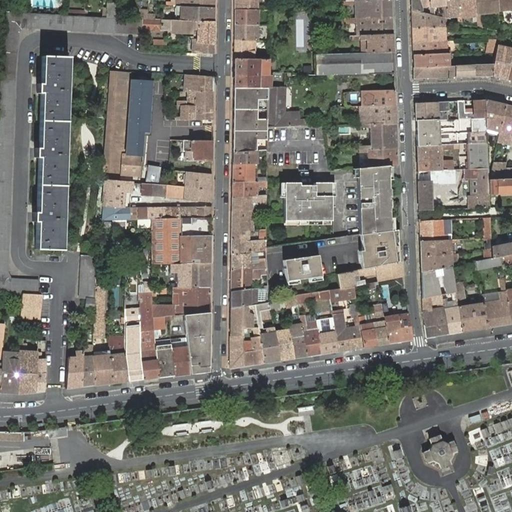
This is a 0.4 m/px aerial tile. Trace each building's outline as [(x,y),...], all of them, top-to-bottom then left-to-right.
[(234,0),(235,10),(257,10),(258,10),(258,0),(234,0)] [(392,17),(390,0),(372,0),(364,0),(355,1),(343,1),(343,5),(355,4),(355,18),(392,17)] [(411,0),(411,10),(431,15),(429,7),(428,0),(411,0)] [(428,0),(429,7),(431,15),(434,16),(434,7),(441,6),(442,18),(446,19),(446,18),(445,6),(444,0),(428,0)] [(459,0),(444,0),(445,6),(446,18),(450,19),(449,15),(458,14),(458,21),(462,22),(461,17),(459,0)] [(474,0),(459,0),(461,17),(465,17),(464,13),(473,12),(473,16),(476,16),(474,0)] [(496,0),(474,0),(476,16),(477,26),(481,27),(479,9),(494,8),(495,12),(498,12),(498,8),(496,0)] [(121,3),(107,3),(107,8),(106,18),(120,18),(121,3)] [(175,20),(215,22),(215,7),(176,5),(176,10),(175,20)] [(235,25),(257,25),(257,10),(235,10),(235,25)] [(431,15),(411,10),(412,29),(445,27),(446,19),(442,18),(434,16),(431,15)] [(0,79),(0,291),(8,292),(22,294),(38,294),(39,280),(11,279),(8,272),(15,74),(19,32),(23,27),(93,32),(142,34),(142,27),(143,19),(137,19),(120,18),(106,18),(102,17),(84,17),(66,16),(24,13),(7,11),(3,51),(0,74),(0,79)] [(392,34),(392,17),(355,18),(344,19),(345,22),(356,22),(356,36),(360,36),(392,34)] [(214,43),(215,22),(175,20),(161,19),(155,19),(148,19),(143,19),(142,27),(150,27),(150,30),(197,32),(197,39),(197,43),(214,43)] [(235,25),(234,40),(254,41),(257,41),(257,25),(235,25)] [(445,27),(412,29),(413,42),(445,40),(445,27)] [(393,52),(392,34),(360,36),(356,36),(349,36),(350,40),(360,40),(366,40),(367,53),(393,52)] [(201,53),(214,53),(214,43),(197,43),(197,39),(193,39),(193,53),(201,53)] [(497,47),(498,39),(489,39),(487,53),(495,53),(497,47)] [(234,40),(234,60),(253,59),(254,41),(234,40)] [(445,40),(413,42),(413,55),(446,54),(447,53),(450,53),(451,53),(451,51),(446,50),(446,40),(445,40)] [(511,51),(511,49),(497,47),(495,53),(493,64),(491,76),(506,80),(511,51)] [(394,73),(393,52),(367,53),(361,53),(315,55),(315,59),(316,75),(368,74),(394,73)] [(446,54),(413,55),(413,68),(447,66),(446,54)] [(35,250),(62,251),(62,250),(63,186),(64,186),(66,122),(68,58),(69,57),(42,56),(41,84),(37,84),(37,93),(41,94),(39,148),(35,148),(35,158),(38,158),(37,212),(33,212),(33,222),(36,222),(35,250)] [(234,88),(265,88),(265,77),(268,77),(268,60),(260,60),(253,59),(234,60),(234,88)] [(491,76),(493,64),(473,65),(473,76),(491,76)] [(473,76),(473,65),(454,66),(455,77),(473,76)] [(447,66),(413,68),(414,78),(455,77),(454,66),(447,66)] [(121,176),(138,177),(139,156),(136,156),(137,132),(148,132),(149,115),(150,99),(152,81),(130,79),(131,72),(111,71),(103,172),(121,174),(121,176)] [(213,91),(214,76),(200,75),(195,75),(196,75),(185,74),(184,92),(187,92),(213,91)] [(267,119),(266,127),(306,126),(307,123),(299,123),(299,113),(284,113),(284,87),(271,88),(267,88),(267,100),(267,109),(267,119)] [(233,109),(257,110),(257,100),(267,100),(267,88),(265,88),(234,88),(233,109)] [(213,105),(213,91),(187,92),(187,101),(177,100),(177,105),(181,105),(181,106),(213,105)] [(395,106),(394,91),(361,91),(362,106),(395,106)] [(485,118),(484,100),(474,100),(474,112),(469,113),(467,113),(465,113),(464,110),(464,101),(457,101),(458,113),(458,119),(473,118),(475,118),(485,118)] [(499,135),(505,105),(485,100),(484,100),(485,118),(485,132),(499,135)] [(443,107),(440,107),(440,102),(415,103),(415,121),(438,120),(443,119),(443,107)] [(213,105),(181,106),(181,120),(187,120),(213,120),(213,105)] [(510,145),(511,138),(511,135),(511,106),(505,105),(499,135),(497,142),(510,145)] [(395,124),(395,106),(362,106),(358,106),(359,124),(395,124)] [(233,131),(266,131),(266,127),(267,119),(257,119),(257,110),(233,109),(233,131)] [(486,143),(485,132),(485,118),(475,118),(473,118),(474,132),(467,133),(468,144),(486,143)] [(415,121),(416,146),(445,145),(449,144),(449,138),(438,138),(438,120),(415,121)] [(367,149),(396,149),(395,124),(359,124),(358,124),(358,128),(369,128),(369,146),(358,146),(358,150),(359,150),(367,149)] [(233,131),(233,152),(256,151),(256,140),(266,140),(266,138),(266,131),(233,131)] [(194,161),(212,161),(212,141),(192,141),(183,141),(183,151),(185,151),(185,161),(194,161)] [(488,168),(487,163),(486,143),(468,144),(469,169),(488,168)] [(416,146),(417,171),(449,170),(453,170),(453,160),(441,160),(440,150),(453,149),(452,144),(449,144),(445,145),(416,146)] [(367,167),(387,166),(397,165),(396,149),(367,149),(359,150),(358,150),(353,150),(353,153),(359,153),(367,152),(367,167)] [(256,151),(233,152),(233,165),(253,164),(258,164),(257,151),(256,151)] [(489,180),(502,179),(504,169),(506,162),(493,162),(493,163),(489,180)] [(233,165),(232,182),(253,182),(258,181),(266,181),(266,178),(253,178),(253,169),(253,164),(233,165)] [(150,166),(148,181),(158,183),(160,168),(150,166)] [(357,174),(359,234),(360,235),(370,233),(382,231),(392,230),(392,216),(389,216),(387,172),(387,166),(367,167),(357,168),(357,174)] [(418,202),(419,211),(431,210),(430,182),(447,182),(447,183),(452,183),(451,177),(450,176),(450,174),(453,174),(453,178),(473,178),(474,208),(488,208),(488,194),(488,180),(488,168),(469,169),(453,170),(449,170),(417,171),(418,183),(418,202)] [(502,179),(511,178),(511,168),(504,169),(502,179)] [(212,200),(212,175),(186,172),(185,184),(180,183),(175,183),(175,186),(185,187),(184,198),(212,200)] [(511,178),(502,179),(489,180),(488,180),(488,194),(495,193),(495,194),(511,193),(511,178)] [(96,220),(102,220),(113,220),(114,220),(125,220),(126,220),(130,219),(130,208),(123,208),(124,194),(125,182),(121,182),(105,180),(102,213),(96,213),(96,220)] [(232,182),(232,197),(252,196),(257,196),(258,196),(258,187),(261,187),(266,187),(266,181),(258,181),(253,182),(232,182)] [(168,186),(160,185),(153,184),(144,184),(143,195),(152,196),(184,198),(185,187),(175,186),(168,186)] [(283,222),(331,221),(330,184),(313,184),(313,186),(298,187),(299,184),(283,184),(283,222)] [(257,196),(257,207),(266,206),(266,200),(266,196),(266,195),(261,196),(258,196),(257,196)] [(232,197),(232,211),(253,210),(252,196),(232,197)] [(461,200),(452,201),(453,209),(460,209),(461,209),(461,200)] [(211,218),(211,207),(138,208),(138,219),(151,219),(211,218)] [(138,208),(130,208),(130,219),(138,219),(138,208)] [(232,211),(232,239),(245,239),(246,232),(248,232),(250,231),(254,231),(254,215),(253,210),(232,211)] [(211,235),(211,218),(151,219),(151,264),(170,263),(180,263),(183,263),(210,263),(211,235)] [(125,228),(125,220),(114,220),(114,228),(125,228)] [(441,220),(419,221),(420,241),(446,240),(451,240),(450,220),(441,220)] [(256,253),(265,252),(265,247),(265,240),(266,229),(261,230),(261,240),(250,241),(250,234),(249,234),(248,232),(246,232),(245,239),(232,239),(231,255),(256,253)] [(374,267),(400,262),(397,243),(397,238),(396,230),(392,230),(382,231),(370,233),(360,235),(361,244),(362,251),(359,251),(362,269),(374,267)] [(451,240),(446,240),(420,241),(420,255),(450,254),(454,254),(454,251),(450,251),(450,243),(456,243),(456,240),(454,240),(451,240)] [(511,242),(491,246),(491,248),(491,258),(500,257),(511,253),(511,242)] [(231,255),(231,271),(266,269),(266,261),(256,262),(256,253),(231,255)] [(511,253),(500,257),(501,264),(502,268),(511,265),(511,253)] [(450,254),(420,255),(421,272),(435,269),(440,269),(451,266),(450,254)] [(94,298),(96,256),(81,256),(79,299),(85,299),(94,298)] [(283,260),(286,281),(320,277),(318,256),(283,260)] [(501,264),(500,257),(491,258),(484,259),(475,261),(477,269),(501,264)] [(402,261),(400,262),(374,267),(362,269),(357,270),(346,272),(337,274),(339,289),(353,287),(364,284),(363,280),(354,282),(354,283),(353,283),(352,277),(358,276),(358,278),(376,274),(377,281),(378,281),(402,277),(403,277),(402,261)] [(210,288),(210,263),(183,263),(180,263),(170,263),(169,272),(177,272),(177,288),(179,288),(182,287),(210,288)] [(435,269),(421,272),(422,298),(441,294),(455,292),(454,283),(451,266),(440,269),(441,274),(444,290),(442,291),(439,291),(436,274),(435,269)] [(260,275),(266,275),(266,269),(231,271),(231,291),(251,290),(251,285),(251,279),(254,278),(260,278),(260,275)] [(96,271),(95,286),(95,298),(94,309),(93,339),(103,339),(105,287),(105,285),(100,285),(102,271),(96,271)] [(481,297),(486,327),(511,324),(505,289),(505,287),(504,281),(503,278),(499,279),(502,292),(481,295),(481,297)] [(462,282),(454,283),(455,292),(457,306),(462,332),(486,327),(481,297),(481,295),(478,296),(479,303),(460,306),(460,301),(464,300),(462,282)] [(210,312),(210,288),(182,287),(179,288),(177,288),(174,288),(174,293),(180,293),(179,306),(174,306),(152,305),(152,315),(152,317),(162,317),(166,316),(167,316),(170,316),(170,319),(172,319),(172,316),(184,314),(210,312)] [(353,287),(339,289),(329,290),(330,299),(333,298),(354,295),(353,287)] [(251,305),(251,290),(231,291),(230,307),(251,305)] [(330,299),(329,290),(318,292),(311,293),(312,301),(330,299)] [(312,301),(311,293),(306,294),(296,295),(297,304),(313,302),(312,301)] [(40,318),(41,309),(42,294),(38,294),(22,294),(22,307),(21,317),(40,318)] [(422,312),(426,337),(447,334),(443,308),(441,294),(422,298),(422,312)] [(294,358),(305,357),(301,327),(300,324),(300,320),(300,319),(292,320),(291,312),(291,307),(297,304),(296,295),(285,300),(286,309),(287,313),(288,321),(289,326),(289,329),(294,358)] [(95,298),(94,298),(85,299),(85,309),(94,309),(95,298)] [(152,299),(139,299),(139,308),(140,355),(143,380),(159,378),(154,343),(154,338),(153,335),(153,330),(152,317),(152,315),(152,299)] [(275,302),(269,302),(270,309),(270,310),(271,311),(280,310),(278,301),(275,302)] [(264,363),(279,361),(274,331),(273,329),(273,326),(270,327),(271,329),(263,330),(261,321),(272,319),(271,311),(270,310),(270,309),(269,302),(257,304),(255,305),(256,312),(256,315),(257,320),(258,328),(259,333),(260,336),(264,363)] [(256,315),(256,312),(255,305),(251,305),(230,307),(230,322),(230,336),(242,335),(242,328),(246,328),(251,328),(252,328),(252,320),(257,320),(256,315)] [(382,311),(382,306),(376,307),(376,309),(373,310),(375,321),(371,322),(375,346),(387,344),(384,320),(382,311)] [(443,308),(447,334),(462,332),(457,306),(443,308)] [(338,351),(363,348),(359,325),(359,324),(357,312),(356,307),(350,308),(352,318),(354,318),(355,326),(345,328),(344,319),(342,309),(335,311),(332,311),(332,314),(334,329),(338,351)] [(412,339),(407,307),(401,308),(402,314),(389,316),(388,310),(382,311),(384,320),(387,344),(412,340),(412,339)] [(124,354),(127,381),(143,380),(140,355),(139,308),(124,309),(124,344),(124,354)] [(371,322),(370,315),(362,316),(361,311),(357,312),(359,324),(359,325),(363,348),(375,346),(371,322)] [(208,372),(210,312),(184,314),(186,337),(187,347),(190,374),(208,372)] [(315,320),(321,354),(338,351),(334,329),(332,314),(326,315),(328,326),(322,327),(321,316),(315,317),(315,320)] [(162,329),(162,317),(152,317),(153,330),(162,329)] [(305,357),(321,354),(315,320),(306,322),(305,319),(300,320),(300,324),(301,327),(305,357)] [(279,361),(294,358),(289,329),(274,331),(279,361)] [(230,369),(245,366),(244,352),(243,343),(243,342),(242,335),(230,336),(230,368),(230,369)] [(245,366),(264,363),(260,336),(254,337),(250,337),(251,341),(253,350),(244,352),(245,366)] [(17,394),(34,392),(36,360),(37,352),(26,351),(27,344),(23,344),(23,339),(20,339),(19,344),(19,351),(18,353),(17,394)] [(34,392),(44,391),(46,359),(41,360),(41,352),(42,341),(38,340),(37,352),(36,360),(34,392)] [(251,341),(243,343),(244,352),(253,350),(251,341)] [(159,378),(174,376),(171,349),(171,348),(161,350),(160,342),(154,343),(159,378)] [(112,383),(127,381),(124,354),(124,344),(108,346),(109,355),(109,356),(112,383)] [(87,346),(83,345),(82,351),(81,387),(93,385),(92,356),(92,352),(92,351),(87,351),(87,346)] [(93,385),(112,383),(109,356),(109,355),(108,346),(105,346),(106,351),(92,352),(92,356),(93,385)] [(174,376),(190,374),(187,347),(171,349),(174,376)] [(76,357),(67,358),(65,388),(81,387),(82,351),(75,352),(76,357)] [(1,368),(0,382),(0,392),(17,394),(18,353),(2,352),(1,368)] [(66,427),(48,429),(49,438),(67,435),(66,427)] [(0,440),(23,441),(23,432),(0,431),(0,440)] [(438,463),(440,469),(450,465),(448,460),(451,453),(456,451),(452,441),(447,443),(441,441),(439,435),(428,439),(431,445),(428,450),(423,452),(427,462),(432,460),(438,463)]
